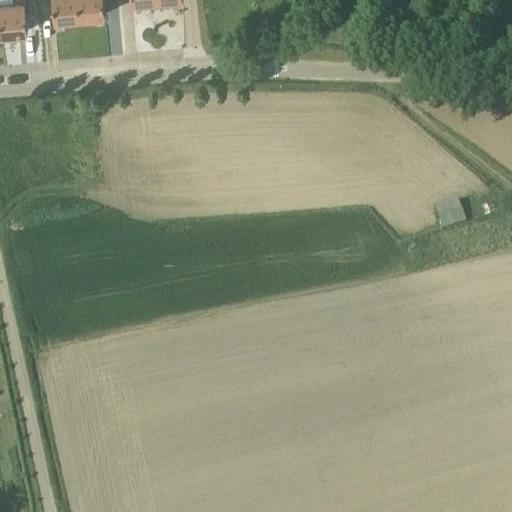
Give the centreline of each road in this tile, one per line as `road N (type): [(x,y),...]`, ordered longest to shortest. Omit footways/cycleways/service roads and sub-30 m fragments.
road 1 (residential): [(0,79),(201,64),(356,72)]
road 2 (track): [(511,197),(356,72)]
road 3 (unclassified): [(511,80),(356,72)]
road 4 (unclassified): [(48,511),(21,385)]
